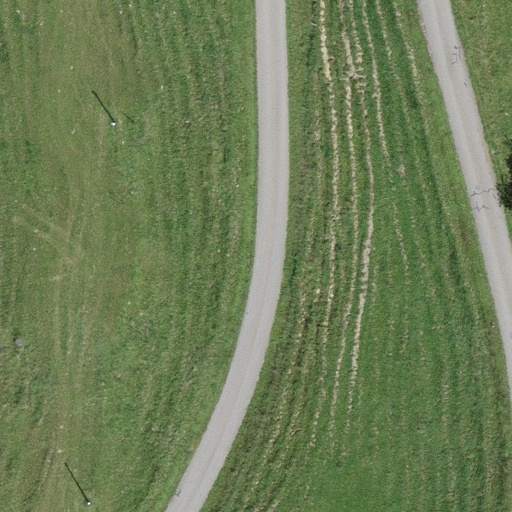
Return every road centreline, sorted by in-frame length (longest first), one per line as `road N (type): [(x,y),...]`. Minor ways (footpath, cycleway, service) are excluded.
road 1 (unclassified): [(181,511),(236,397),(263,310),(274,236),(273,0)]
road 2 (unclassified): [(436,0),(511,303)]
